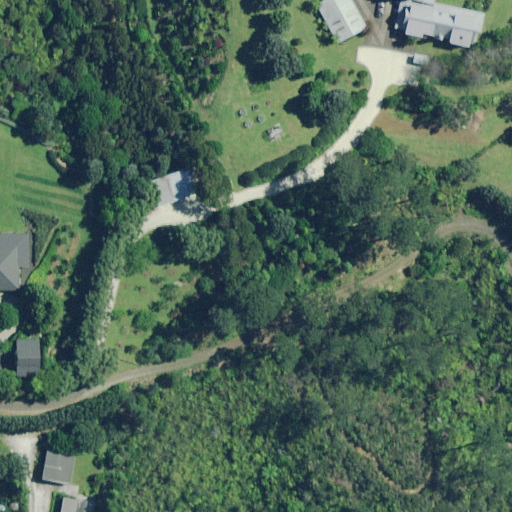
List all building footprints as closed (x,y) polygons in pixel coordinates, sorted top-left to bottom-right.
[(366,28),(350,0),(324,0),(319,3),(340,42),(366,28)] [(400,0),(394,33),(420,39),(421,35),(448,40),(447,44),(467,48),(471,30),(481,32),(485,14),(433,4),(434,0),(420,0),(419,5),(410,4),(411,0),(400,0)] [(197,194),(188,169),(149,183),(159,208),(197,194)] [(29,256),(29,224),(0,223),(0,279),(18,280),(19,256),(29,256)] [(38,377),(38,340),(15,341),(15,377),(38,377)] [(75,455),(46,450),(41,480),(69,485),(75,455)] [(84,511),(86,503),(63,498),(60,511),(84,511)]
